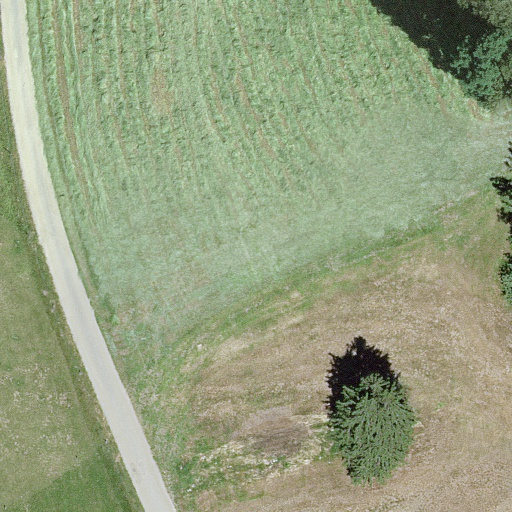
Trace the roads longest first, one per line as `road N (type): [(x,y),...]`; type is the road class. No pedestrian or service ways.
road 1 (track): [(167,511),(46,197),(18,0)]
road 2 (track): [(511,194),(438,218),(107,365)]
